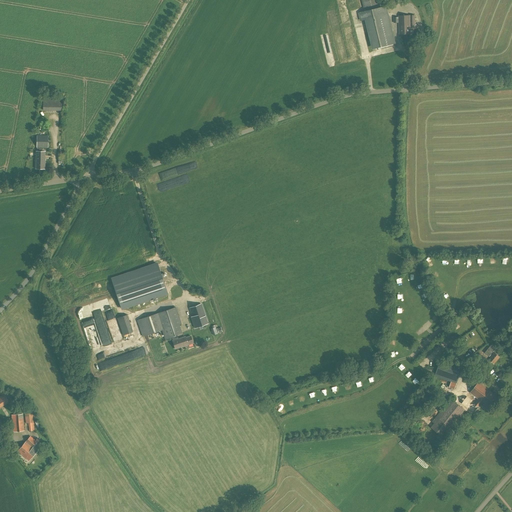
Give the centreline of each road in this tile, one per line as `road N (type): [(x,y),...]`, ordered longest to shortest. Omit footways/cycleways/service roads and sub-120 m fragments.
road 1 (unclassified): [(511,81),(348,96),(141,168),(90,177)]
road 2 (unknown): [(511,398),(470,374),(446,331),(408,356),(340,382)]
road 3 (unclassified): [(90,177),(185,0)]
road 4 (unknown): [(132,170),(156,246),(186,295),(182,330)]
road 5 (unclassified): [(0,306),(28,276),(79,179)]
